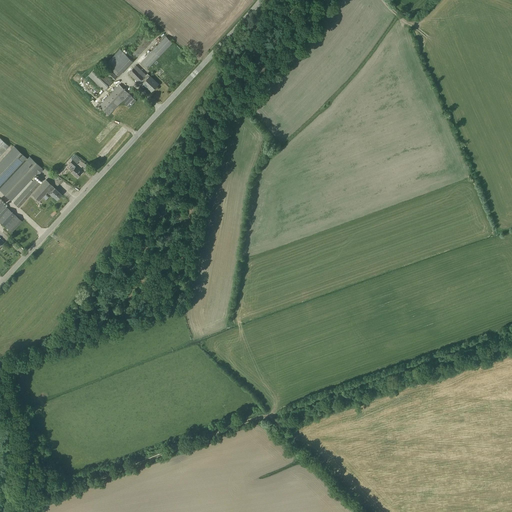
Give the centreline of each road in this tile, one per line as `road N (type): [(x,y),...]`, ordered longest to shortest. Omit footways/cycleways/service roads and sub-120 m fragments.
road 1 (track): [(20,511),(250,420),(473,344),(483,362)]
road 2 (tertiary): [(0,284),(258,0)]
